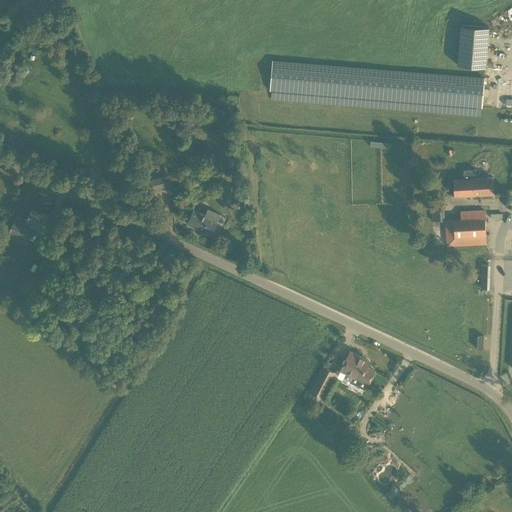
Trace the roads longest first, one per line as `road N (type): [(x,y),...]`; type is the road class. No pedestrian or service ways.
road 1 (tertiary): [(511,416),(489,388),(0,161)]
road 2 (unknown): [(500,0),(493,204),(511,206)]
